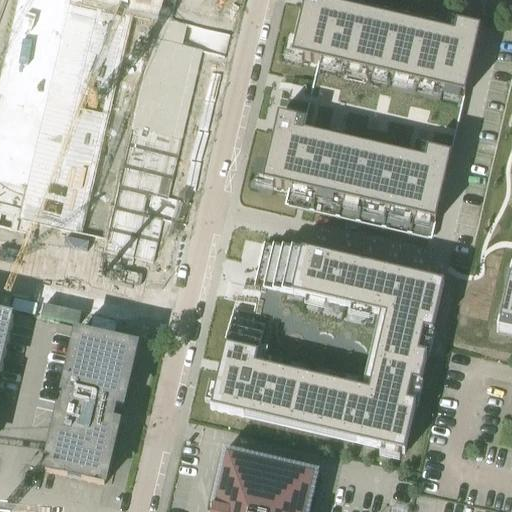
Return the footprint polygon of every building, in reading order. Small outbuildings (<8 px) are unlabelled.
[(20,0),(0,86),(0,185),(29,192),(25,210),(22,209),(0,204),(0,228),(7,230),(19,233),(22,221),(34,224),(24,265),(141,292),(148,264),(156,266),(167,221),(145,216),(145,215),(149,198),(171,203),(206,52),(184,47),(188,29),(173,26),(178,0),(20,0)] [(277,119),(262,186),(287,192),(284,208),(431,242),(479,32),(476,31),(455,26),(342,0),(304,0),(291,59),(317,65),(304,125),(303,125),(277,119)] [(486,327),(484,333),(511,339),(511,215),(499,272),(486,327)] [(233,312),(210,412),(403,456),(443,287),(260,244),(251,285),(257,287),(250,316),(233,312)] [(0,362),(10,321),(0,318),(0,362)] [(122,410),(135,350),(76,336),(62,396),(65,397),(61,414),(58,414),(44,473),(104,487),(117,427),(110,425),(114,408),(122,410)] [(309,511),(318,476),(223,454),(209,511),(212,511),(211,511),(309,511)]
